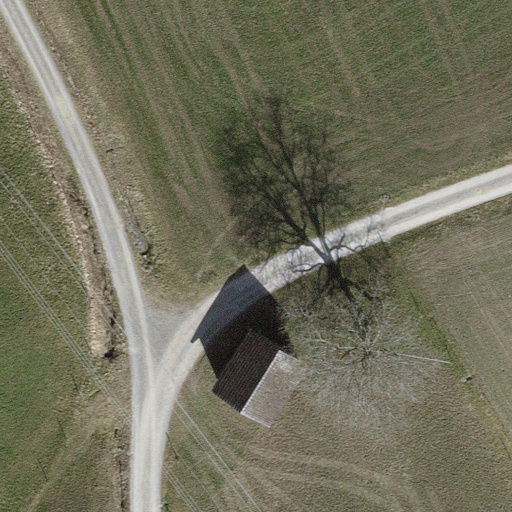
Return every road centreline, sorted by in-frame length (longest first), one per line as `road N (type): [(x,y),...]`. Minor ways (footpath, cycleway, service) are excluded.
road 1 (track): [(147,511),(137,315),(91,172),(10,0)]
road 2 (track): [(145,360),(244,290),(327,248),(511,179)]
